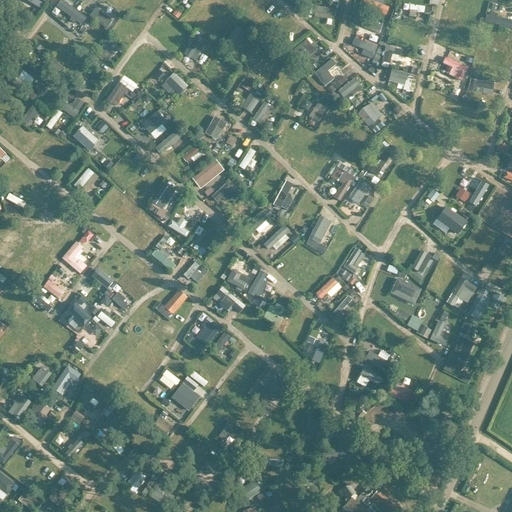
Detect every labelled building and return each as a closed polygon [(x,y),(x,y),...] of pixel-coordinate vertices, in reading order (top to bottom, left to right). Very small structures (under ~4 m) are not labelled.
[(38,0),(21,0),(20,2),(35,12),(28,23),(33,27),(47,6),(38,0)] [(266,0),(263,0),(251,11),(258,20),(273,7),(266,0)] [(57,16),(70,24),(73,19),(85,27),(91,18),(66,2),(57,16)] [(100,9),(93,18),(110,31),(117,23),(100,9)] [(339,21),(340,10),(318,9),(318,20),(339,21)] [(176,17),(182,21),(186,15),(179,11),(176,17)] [(457,11),(454,19),(470,26),(473,18),(457,11)] [(380,29),(384,31),(386,25),(368,18),(364,27),(378,33),(380,29)] [(489,28),(511,29),(511,19),(490,18),(489,28)] [(40,36),(46,39),(50,31),(45,28),(40,36)] [(229,44),(241,52),(252,36),(240,28),(229,44)] [(57,30),(51,43),(58,46),(64,33),(57,30)] [(493,43),(511,46),(511,42),(511,34),(495,32),(493,43)] [(366,51),(364,54),(375,61),(382,49),(360,36),(355,45),(366,51)] [(188,57),(199,63),(208,46),(198,40),(188,57)] [(309,40),(298,52),(306,61),(318,48),(309,40)] [(394,62),(403,63),(404,50),(395,49),(394,62)] [(136,67),(146,71),(152,55),(142,51),(136,67)] [(97,70),(103,60),(96,56),(90,66),(97,70)] [(276,79),(285,61),(274,56),(266,74),(276,79)] [(449,58),(446,65),(455,69),(452,76),(465,82),(472,69),(449,58)] [(335,61),(318,75),(329,89),(338,81),(331,73),(340,66),(335,61)] [(379,75),(383,64),(376,62),(373,73),(379,75)] [(297,64),(288,65),(289,73),(298,71),(297,64)] [(167,66),(162,74),(166,77),(171,70),(167,66)] [(203,77),(208,71),(202,66),(197,72),(203,77)] [(349,75),(353,81),(360,76),(356,70),(349,75)] [(408,87),(410,75),(395,72),(392,83),(408,87)] [(163,90),(176,103),(191,88),(178,75),(163,90)] [(340,84),(344,89),(351,82),(347,77),(340,84)] [(255,94),(261,83),(251,78),(246,89),(255,94)] [(350,100),(364,87),(357,80),(343,93),(350,100)] [(409,80),(407,92),(416,94),(419,82),(409,80)] [(472,93),(497,96),(499,84),(473,81),(472,93)] [(280,93),(283,87),(278,83),(274,89),(280,93)] [(120,109),(129,96),(135,100),(138,95),(122,84),(110,102),(120,109)] [(245,110),(256,115),(264,99),(253,94),(245,110)] [(151,105),(155,100),(150,96),(146,101),(151,105)] [(54,114),(64,102),(58,98),(49,110),(54,114)] [(75,108),(67,103),(63,111),(79,120),(88,104),(80,100),(75,108)] [(357,109),(363,106),(360,100),(354,102),(357,109)] [(305,108),(310,112),(314,106),(309,103),(305,108)] [(255,121),(264,128),(277,111),(268,104),(255,121)] [(312,119),(323,125),(332,111),(321,104),(312,119)] [(370,128),(385,120),(377,105),(362,113),(370,128)] [(432,112),(445,118),(448,111),(435,105),(432,112)] [(33,128),(44,113),(36,107),(25,122),(33,128)] [(0,121),(9,121),(9,108),(0,108),(0,121)] [(335,137),(344,120),(340,118),(343,113),(336,109),(324,131),(335,137)] [(164,111),(145,126),(149,131),(168,117),(164,111)] [(60,112),(50,129),(55,132),(65,115),(60,112)] [(399,121),(408,116),(406,112),(397,116),(399,121)] [(160,143),(175,128),(164,118),(150,132),(160,143)] [(209,137),(222,141),(229,123),(216,118),(209,137)] [(278,148),(286,153),(304,124),(296,119),(278,148)] [(380,134),(393,124),(390,120),(376,129),(380,134)] [(273,124),(270,129),(276,133),(279,127),(273,124)] [(359,129),(350,144),(361,151),(370,136),(359,129)] [(12,139),(27,150),(32,143),(18,132),(12,139)] [(235,135),(226,151),(233,154),(241,138),(235,135)] [(468,136),(467,147),(484,149),(485,137),(468,136)] [(302,158),(312,140),(305,137),(295,154),(302,158)] [(325,146),(328,140),(321,137),(318,142),(325,146)] [(316,142),(307,157),(317,163),(326,149),(316,142)] [(346,142),(338,151),(344,157),(352,148),(346,142)] [(0,156),(5,162),(10,156),(0,146),(0,156)] [(204,147),(185,156),(190,168),(199,164),(198,162),(209,157),(204,147)] [(138,164),(132,160),(137,152),(131,148),(120,167),(132,174),(138,164)] [(352,148),(349,158),(355,160),(358,150),(352,148)] [(254,150),(241,169),(249,174),(261,155),(254,150)] [(378,161),(389,166),(394,155),(383,150),(378,161)] [(217,168),(222,176),(227,172),(223,165),(217,168)] [(196,181),(203,190),(220,176),(213,167),(196,181)] [(330,178),(345,187),(335,203),(342,207),(357,180),(336,168),(330,178)] [(84,194),(97,174),(90,170),(77,189),(84,194)] [(224,183),(231,179),(228,173),(221,177),(224,183)] [(221,179),(211,183),(213,188),(223,184),(221,179)] [(408,180),(396,201),(407,208),(419,187),(408,180)] [(351,200),(363,207),(374,188),(363,181),(351,200)] [(291,196),(297,186),(290,183),(276,206),(291,214),(298,201),(291,196)] [(213,197),(225,210),(239,197),(228,184),(213,197)] [(170,188),(160,210),(171,216),(181,193),(170,188)] [(428,202),(435,207),(442,196),(436,192),(428,202)] [(12,196),(9,201),(27,211),(30,205),(12,196)] [(35,203),(47,209),(50,202),(38,197),(35,203)] [(249,201),(238,211),(244,217),(254,207),(249,201)] [(126,223),(138,209),(129,202),(117,216),(126,223)] [(446,206),(436,220),(457,236),(467,222),(446,206)] [(473,207),(464,213),(469,222),(479,215),(473,207)] [(17,216),(18,211),(12,208),(10,214),(17,216)] [(143,213),(132,230),(137,234),(149,217),(143,213)] [(282,226),(273,213),(249,230),(259,243),(282,226)] [(324,218),(313,237),(324,243),(335,224),(324,218)] [(184,219),(182,226),(176,223),(172,231),(187,238),(193,223),(184,219)] [(267,247),(272,252),(275,249),(280,254),(292,240),(289,237),(293,233),(287,226),(267,247)] [(484,227),(471,245),(483,254),(496,236),(484,227)] [(67,228),(67,233),(56,234),(56,240),(76,239),(76,228),(67,228)] [(212,250),(222,234),(215,230),(205,246),(212,250)] [(87,250),(98,236),(92,231),(81,245),(87,250)] [(412,232),(409,237),(407,235),(396,252),(405,258),(419,237),(412,232)] [(157,241),(166,248),(172,240),(163,233),(157,241)] [(493,266),(501,271),(505,263),(511,267),(511,241),(509,240),(493,266)] [(91,269),(79,258),(86,250),(79,244),(65,260),(84,277),(91,269)] [(293,274),(313,253),(304,245),(285,266),(293,274)] [(118,255),(131,264),(136,257),(124,248),(118,255)] [(175,274),(180,268),(170,261),(172,258),(160,249),(154,258),(175,274)] [(359,250),(346,269),(356,276),(370,257),(359,250)] [(423,253),(416,272),(426,276),(433,257),(423,253)] [(471,258),(466,265),(471,269),(476,262),(471,258)] [(446,262),(435,281),(445,287),(456,269),(446,262)] [(200,263),(189,274),(202,286),(212,275),(200,263)] [(316,268),(304,279),(312,287),(324,276),(316,268)] [(178,277),(182,280),(187,272),(183,270),(178,277)] [(263,305),(272,276),(261,272),(251,301),(263,305)] [(101,273),(94,286),(111,296),(118,283),(101,273)] [(235,273),(230,285),(249,292),(254,280),(235,273)] [(350,284),(355,277),(349,273),(344,279),(350,284)] [(126,282),(141,294),(147,286),(132,274),(126,282)] [(394,290),(404,291),(406,278),(384,276),(384,281),(395,283),(394,290)] [(46,290),(65,302),(73,289),(54,277),(46,290)] [(216,280),(204,294),(211,300),(223,286),(216,280)] [(331,296),(334,299),(345,290),(336,280),(318,297),(323,302),(331,296)] [(472,306),(480,287),(462,280),(450,308),(458,311),(462,302),(472,306)] [(222,308),(232,314),(227,322),(235,327),(249,304),(224,289),(219,297),(226,301),(222,308)] [(187,297),(179,290),(164,307),(159,303),(155,308),(169,321),(175,315),(173,314),(187,297)] [(355,294),(353,298),(361,303),(363,299),(355,294)] [(497,294),(494,300),(504,305),(507,300),(497,294)] [(126,311),(132,305),(121,295),(115,301),(126,311)] [(470,317),(483,323),(494,301),(481,295),(470,317)] [(344,323),(360,307),(351,298),(335,315),(344,323)] [(106,299),(103,307),(111,310),(114,302),(106,299)] [(51,316),(56,309),(43,301),(38,308),(51,316)] [(275,308),(270,305),(263,318),(278,326),(287,311),(277,304),(275,308)] [(98,317),(104,309),(98,305),(92,313),(98,317)] [(409,324),(413,317),(400,310),(396,316),(409,324)] [(111,326),(115,320),(103,312),(99,318),(111,326)] [(415,317),(410,328),(427,336),(430,329),(424,327),(426,323),(415,317)] [(204,327),(208,331),(199,339),(207,348),(224,332),(212,319),(204,327)] [(308,333),(297,328),(299,322),(294,320),(287,336),(303,343),(308,333)] [(0,323),(0,344),(11,332),(1,322),(0,323)] [(451,336),(446,334),(449,326),(441,323),(433,343),(446,348),(451,336)] [(469,339),(474,326),(467,323),(462,336),(469,339)] [(173,324),(169,330),(178,336),(182,331),(173,324)] [(93,332),(101,343),(108,337),(100,326),(93,332)] [(164,327),(157,336),(170,347),(177,338),(164,327)] [(36,343),(46,338),(43,331),(33,336),(36,343)] [(95,351),(100,346),(86,333),(82,338),(95,351)] [(57,350),(66,355),(76,339),(66,334),(57,350)] [(227,334),(209,353),(216,359),(234,340),(227,334)] [(137,353),(141,348),(127,336),(123,341),(137,353)] [(463,338),(455,357),(469,363),(477,344),(463,338)] [(320,341),(314,363),(324,366),(330,343),(320,341)] [(82,353),(87,347),(81,342),(77,348),(82,353)] [(161,362),(165,357),(151,346),(147,351),(161,362)] [(414,376),(418,369),(420,370),(427,356),(415,351),(408,365),(407,364),(404,371),(414,376)] [(384,352),(381,358),(373,353),(369,360),(391,373),(398,361),(384,352)] [(119,376),(124,371),(108,357),(103,362),(119,376)] [(94,372),(102,375),(105,368),(97,365),(94,372)] [(64,396),(72,381),(79,384),(84,375),(69,367),(56,391),(64,396)] [(271,400),(273,402),(287,382),(267,367),(248,393),(266,406),(271,400)] [(426,367),(423,372),(430,376),(433,370),(426,367)] [(34,380),(43,389),(55,376),(46,368),(34,380)] [(170,372),(162,382),(174,392),(183,382),(170,372)] [(197,373),(193,378),(207,389),(211,383),(197,373)] [(129,390),(134,384),(128,379),(123,385),(129,390)] [(196,408),(204,399),(186,384),(171,403),(180,410),(188,401),(196,408)] [(413,400),(415,389),(396,386),(395,398),(413,400)] [(98,395),(92,407),(105,413),(111,401),(98,395)] [(22,407),(18,404),(11,413),(21,421),(34,405),(28,401),(22,407)] [(42,426),(55,411),(44,402),(31,417),(42,426)] [(246,427),(256,409),(249,405),(239,424),(246,427)] [(357,408),(350,417),(352,418),(357,422),(358,422),(360,419),(364,414),(365,413),(357,408)] [(79,412),(73,421),(83,427),(88,418),(79,412)] [(113,437),(125,423),(116,415),(104,428),(113,437)] [(173,433),(176,427),(162,419),(159,425),(173,433)] [(310,421),(309,433),(320,434),(321,422),(310,421)] [(227,449),(243,429),(234,422),(218,442),(227,449)] [(8,428),(0,437),(7,443),(15,434),(8,428)] [(324,439),(331,442),(327,453),(326,455),(327,456),(324,464),(333,467),(336,458),(345,461),(353,464),(358,449),(350,446),(349,448),(344,446),(345,443),(340,442),(343,435),(336,431),(336,432),(329,428),(324,439)] [(190,449),(198,452),(203,443),(195,439),(190,449)] [(0,460),(9,466),(21,445),(15,442),(9,453),(1,449),(4,443),(0,441),(0,460)] [(97,470),(104,449),(90,445),(84,466),(97,470)] [(32,455),(43,463),(47,457),(36,449),(32,455)] [(29,483),(41,467),(37,464),(31,472),(15,461),(9,469),(29,483)] [(269,468),(276,468),(276,472),(287,471),(286,461),(269,462),(269,468)] [(0,500),(7,506),(22,489),(0,470),(0,500)] [(344,500),(347,504),(344,506),(338,511),(381,511),(383,510),(385,511),(399,511),(403,508),(395,501),(397,499),(392,496),(388,493),(381,487),(380,488),(372,481),(361,494),(358,498),(354,494),(356,493),(350,483),(336,492),(340,497),(343,495),(346,499),(344,500)] [(260,483),(244,490),(246,495),(262,488),(260,483)] [(268,485),(247,496),(251,502),(271,491),(268,485)] [(293,488),(283,491),(290,509),(299,505),(293,488)] [(289,511),(290,511),(281,496),(264,506),(267,511),(289,511)]
